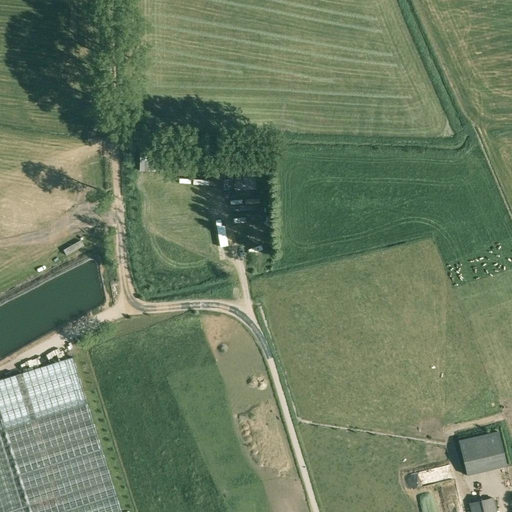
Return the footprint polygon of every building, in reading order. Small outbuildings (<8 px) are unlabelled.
[(163,172),(163,171),(171,171),(172,154),(163,154),(140,153),(139,171),(163,172)] [(0,511),(122,511),(73,357),(0,380),(0,511)] [(497,440),(457,449),(465,484),(505,474),(497,440)] [(427,461),(415,465),(418,476),(431,473),(427,461)] [(496,511),(493,498),(470,503),(471,511),(496,511)]
